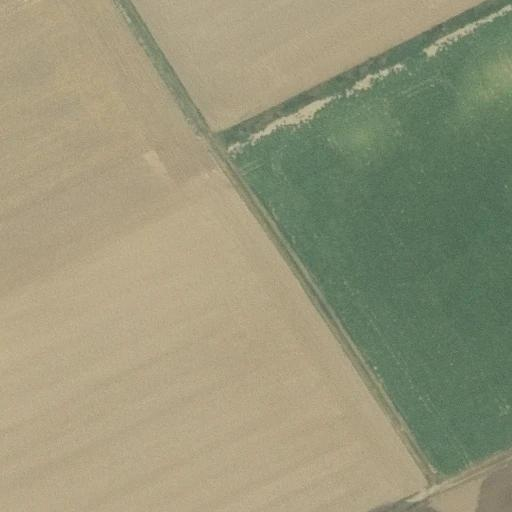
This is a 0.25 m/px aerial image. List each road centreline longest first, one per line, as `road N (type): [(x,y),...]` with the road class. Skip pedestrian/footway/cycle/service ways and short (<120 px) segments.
road 1 (track): [(433,492),(123,0)]
road 2 (track): [(511,454),(394,511)]
